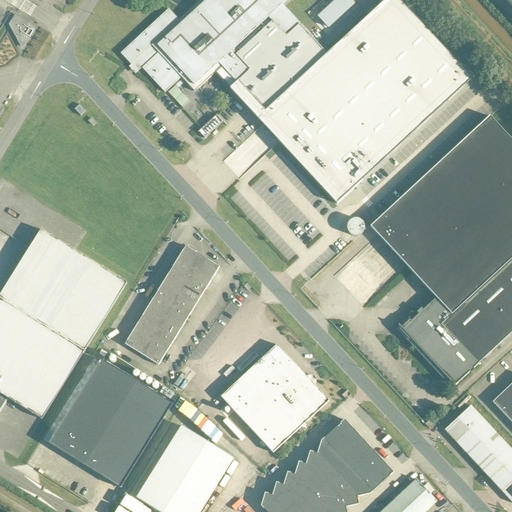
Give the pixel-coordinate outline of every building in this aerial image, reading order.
[(169,9),(121,54),(131,65),(136,60),(143,68),(142,68),(165,93),(181,78),(194,91),(194,92),(215,73),(230,89),(246,107),(254,115),(254,114),(254,113),(255,113),(260,107),(265,112),(327,54),(300,25),(300,24),(282,5),(287,0),(194,0),(198,3),(179,20),(169,9)] [(254,114),(254,115),(257,119),(336,204),(337,204),(363,181),(363,180),(472,79),(398,0),(386,0),(327,54),(265,112),(260,107),(255,113),(254,113),(254,114)] [(356,0),(339,0),(323,16),(334,28),(360,3),(356,0)] [(16,15),(13,19),(12,21),(10,25),(22,47),(28,37),(30,38),(34,31),(26,27),(29,23),(16,15)] [(175,85),(168,92),(182,107),(189,101),(178,88),(175,85)] [(86,111),(80,105),(76,108),(75,109),(81,116),(86,111)] [(217,115),(198,132),(198,133),(199,132),(204,139),(222,122),(217,116),(217,115)] [(409,340),(410,339),(456,387),(455,386),(470,372),(471,373),(475,370),(474,369),(478,364),(511,332),(511,140),(490,117),(370,227),(436,298),(423,310),(421,308),(417,313),(419,314),(411,322),(410,320),(399,330),(409,340)] [(250,166),(257,159),(251,154),(256,150),(250,144),(256,138),(253,135),(225,161),(232,168),(243,158),(250,166)] [(371,207),(361,217),(369,225),(379,215),(371,207)] [(0,411),(8,399),(42,420),(127,283),(41,230),(0,296),(0,411)] [(195,269),(203,257),(186,246),(178,259),(195,269)] [(195,269),(212,279),(219,267),(203,257),(195,269)] [(195,269),(178,259),(171,271),(187,281),(195,269)] [(187,281),(204,292),(212,279),(195,269),(187,281)] [(187,281),(171,271),(163,283),(180,294),(187,281)] [(180,294),(196,304),(204,292),(187,281),(180,294)] [(180,294),(163,283),(155,295),(172,306),(180,294)] [(172,306),(189,316),(196,304),(180,294),(172,306)] [(172,306),(155,295),(148,308),(164,318),(172,306)] [(164,318),(181,328),(189,316),(172,306),(164,318)] [(164,318),(148,308),(140,320),(157,330),(164,318)] [(157,330),(174,341),(181,328),(164,318),(157,330)] [(157,330),(140,320),(133,332),(149,342),(157,330)] [(149,342),(166,353),(174,341),(157,330),(149,342)] [(125,345),(142,355),(149,342),(133,332),(125,345)] [(149,342),(142,355),(158,365),(166,353),(149,342)] [(277,345),(221,397),(273,453),(329,401),(277,345)] [(173,405),(101,360),(49,444),(121,488),(173,405)] [(511,383),(492,402),(511,423),(511,383)] [(347,390),(342,395),(346,399),(351,394),(347,390)] [(180,413),(193,421),(200,409),(187,402),(180,413)] [(445,430),(465,452),(491,428),(471,406),(445,430)] [(394,473),(345,420),(321,442),(318,454),(310,452),(306,464),(299,462),(295,475),(288,473),(284,485),(277,483),(273,496),(266,494),(262,506),(266,511),(347,511),(346,507),(359,504),(358,497),(371,494),(394,473)] [(136,499),(157,511),(200,511),(234,459),(182,426),(136,499)] [(465,452),(486,474),(511,450),(491,428),(465,452)] [(511,449),(511,450),(486,474),(511,502),(511,449)] [(417,480),(381,511),(425,511),(437,502),(418,482),(419,482),(417,480)]
